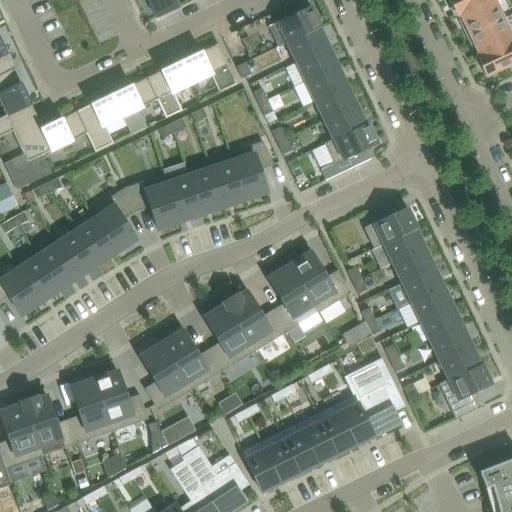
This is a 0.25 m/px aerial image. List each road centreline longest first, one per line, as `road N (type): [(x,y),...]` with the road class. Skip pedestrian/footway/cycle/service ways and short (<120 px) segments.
road 1 (residential): [(0,382),(166,279),(253,247),(424,159)]
road 2 (residential): [(315,511),(511,415)]
road 3 (residential): [(424,159),(511,344)]
road 4 (residential): [(140,50),(56,89),(13,0)]
road 5 (residential): [(345,0),(424,159)]
road 6 (residential): [(465,124),(404,0)]
